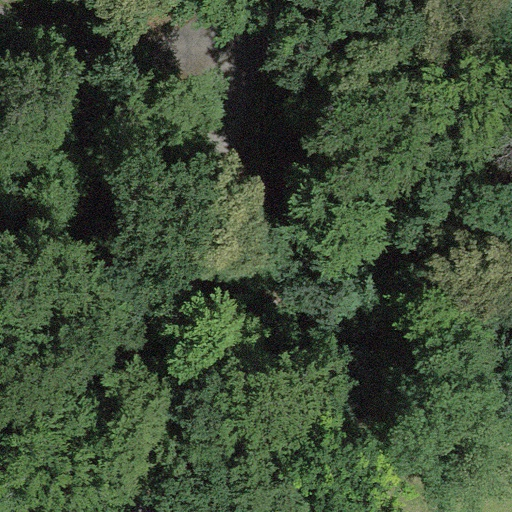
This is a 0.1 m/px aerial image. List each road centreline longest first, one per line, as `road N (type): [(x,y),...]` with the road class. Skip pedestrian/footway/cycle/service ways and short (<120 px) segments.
road 1 (track): [(169,346),(215,198),(224,109),(261,85),(284,0)]
road 2 (track): [(224,109),(171,104),(0,27)]
road 3 (track): [(0,467),(87,429),(169,346)]
road 4 (track): [(138,511),(169,346)]
road 5 (track): [(205,239),(234,288),(272,388)]
